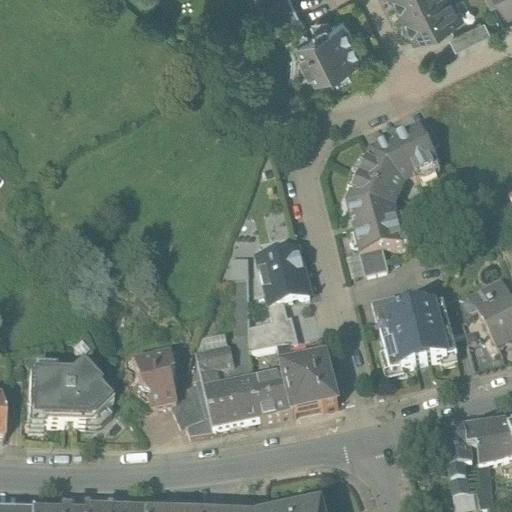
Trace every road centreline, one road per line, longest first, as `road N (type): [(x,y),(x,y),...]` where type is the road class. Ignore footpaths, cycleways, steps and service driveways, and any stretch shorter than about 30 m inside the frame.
road 1 (residential): [(369,436),(308,182),(330,128),(414,89)]
road 2 (residential): [(0,480),(139,480),(369,436)]
road 3 (residential): [(382,434),(511,397)]
